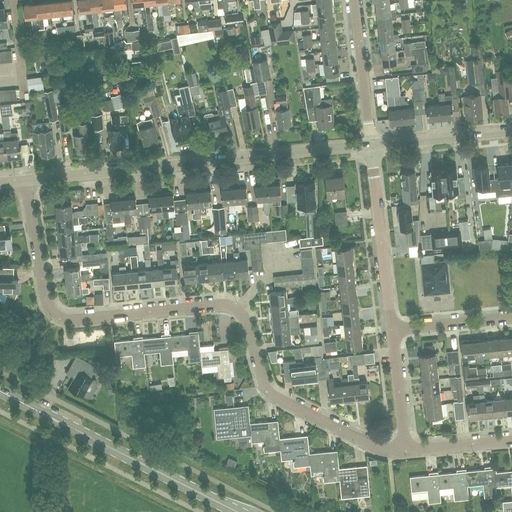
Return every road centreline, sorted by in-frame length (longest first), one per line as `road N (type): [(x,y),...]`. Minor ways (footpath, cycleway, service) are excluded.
road 1 (residential): [(405,451),(376,449),(271,395),(243,316),(229,306),(54,315),(23,180)]
road 2 (residential): [(23,180),(370,145)]
road 3 (residential): [(391,329),(370,145)]
road 4 (secondary): [(146,466),(0,391)]
road 5 (residential): [(370,145),(353,0)]
road 6 (residential): [(370,145),(511,130)]
road 7 (residential): [(405,451),(391,329)]
road 8 (residential): [(511,317),(391,329)]
